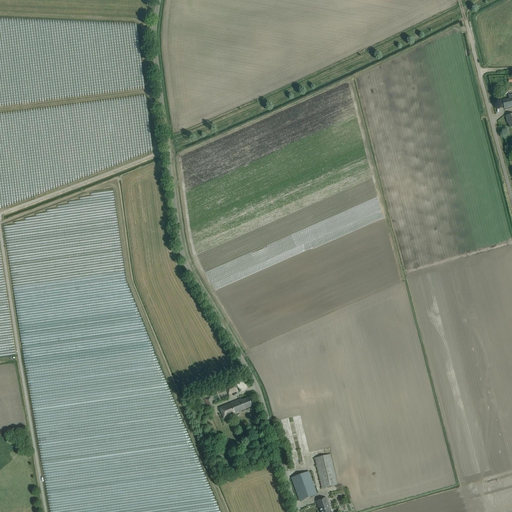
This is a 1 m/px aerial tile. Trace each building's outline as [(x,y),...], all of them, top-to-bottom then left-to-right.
[(502,101),(504,109),(509,107),(511,106),(511,94),(509,95),(509,94),(508,95),(509,99),(502,101)] [(226,387),(229,394),(238,391),(235,384),(226,387)] [(208,407),(210,407),(209,404),(213,402),(211,396),(205,399),(208,407)] [(241,399),(219,408),(223,419),(231,416),(235,414),(235,413),(252,406),(249,398),(242,401),(241,399)] [(315,458),(322,488),(337,485),(330,455),(315,458)] [(309,471),(291,478),(299,501),(317,495),(309,471)] [(319,509),(319,508),(320,511),(330,511),(329,508),(326,498),(316,501),(319,509)]
